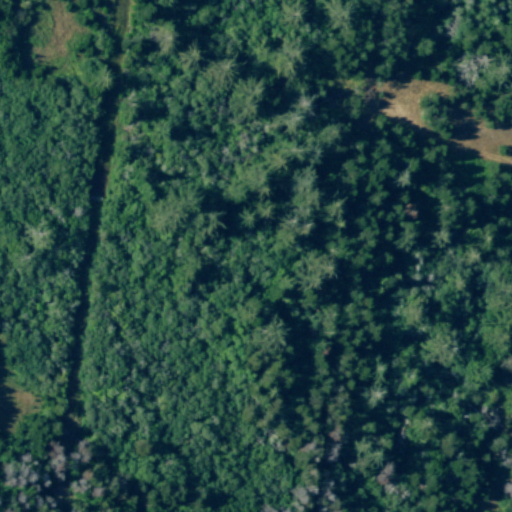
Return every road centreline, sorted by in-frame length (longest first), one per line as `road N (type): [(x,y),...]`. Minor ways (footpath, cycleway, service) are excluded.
road 1 (residential): [(61,511),(127,0)]
road 2 (residential): [(316,511),(381,0)]
road 3 (residential): [(177,511),(0,488)]
